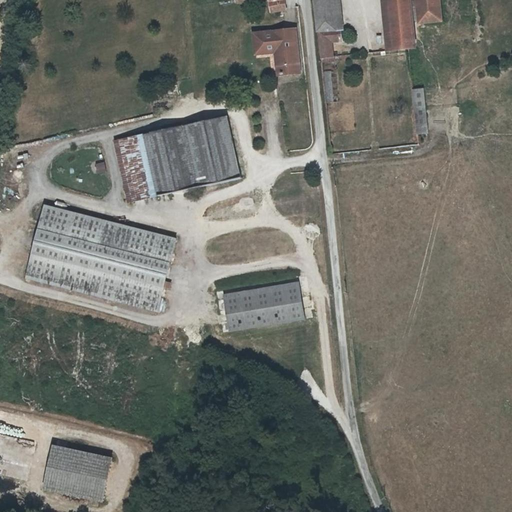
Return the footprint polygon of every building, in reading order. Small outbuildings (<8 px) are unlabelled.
[(274,0),(276,13),(292,12),(290,0),(274,0)] [(350,47),(348,24),(342,24),(340,0),(322,0),(326,44),(332,116),(336,116),(332,70),(342,70),(342,63),(340,64),(339,48),(350,47)] [(421,32),(421,28),(418,0),(396,0),(401,59),(423,57),(421,32)] [(448,0),(425,0),(427,32),(451,30),(448,0)] [(271,55),(280,53),(284,53),(287,76),(305,74),(299,30),(269,34),(271,55)] [(263,56),(271,55),(269,34),(260,35),(263,56)] [(430,96),(419,97),(424,142),(435,141),(430,96)] [(232,119),(149,135),(162,199),(245,181),(232,119)] [(132,204),(162,199),(149,135),(120,141),(132,204)] [(96,173),(106,171),(103,161),(94,163),(96,173)] [(180,241),(49,206),(29,279),(160,314),(180,241)] [(233,332),(308,320),(302,287),(228,300),(233,332)] [(114,457),(55,445),(46,488),(105,501),(114,457)]
